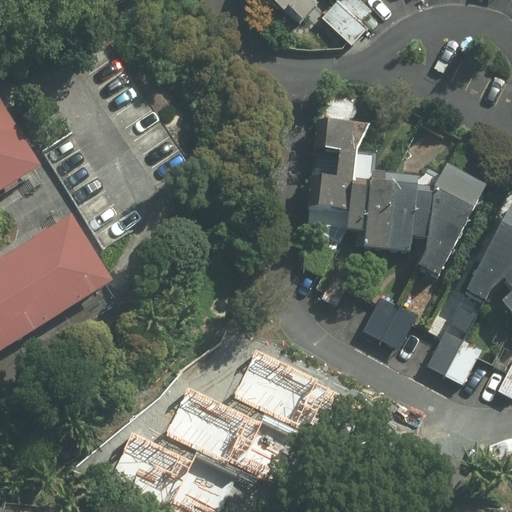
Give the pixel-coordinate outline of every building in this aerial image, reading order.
[(259,0),(282,20),(286,15),(301,28),(316,12),(305,2),(307,0),(259,0)] [(371,16),(356,0),(344,0),(323,20),(350,49),(368,31),(362,25),(371,16)] [(0,203),(38,180),(0,116),(0,361),(112,294),(67,219),(0,259),(0,203)] [(418,271),(437,281),(482,192),(443,172),(433,193),(416,192),(417,181),(372,178),(373,162),(356,161),(356,154),(369,130),(314,125),(312,154),(318,155),(315,184),(309,183),(305,227),(326,229),(322,239),(340,247),(346,235),(365,238),(363,250),(407,256),(409,240),(427,242),(425,256),(418,271)] [(511,203),(462,296),(483,307),(491,293),(502,283),(511,295),(499,306),(511,322),(511,203)] [(334,278),(319,303),(334,311),(348,286),(334,278)] [(363,335),(400,354),(418,320),(381,301),(363,335)] [(443,335),(425,371),(462,389),(480,353),(443,335)] [(234,400),(265,414),(301,430),(305,422),(360,447),(379,408),(256,352),(234,400)] [(511,369),(499,394),(511,401),(511,369)] [(261,422),(188,389),(167,435),(200,450),(263,479),(301,496),(326,442),(301,430),(265,414),(261,422)] [(194,463),(132,436),(111,486),(170,511),(247,511),(263,479),(200,450),(194,463)]
